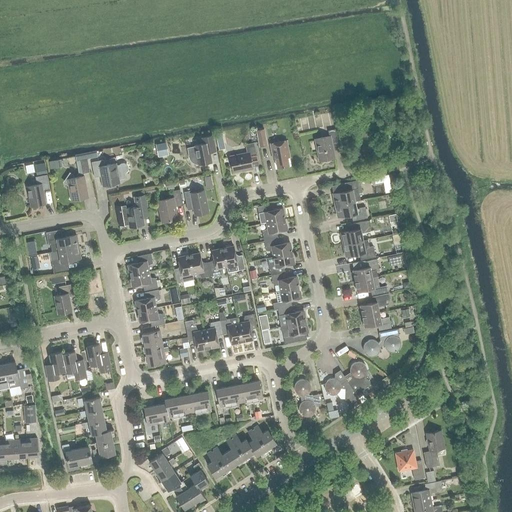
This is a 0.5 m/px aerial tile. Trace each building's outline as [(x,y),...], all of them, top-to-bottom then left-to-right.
[(264,128),(256,130),(260,146),(268,145),(264,128)] [(331,144),(338,143),(336,129),(328,131),(329,137),(316,140),(320,160),(333,157),(331,144)] [(209,152),(215,151),(212,136),(202,138),(203,143),(195,145),(196,151),(188,152),(189,159),(189,160),(190,160),(190,161),(191,162),(192,163),(193,163),(194,164),(195,164),(196,164),(197,164),(198,164),(199,164),(211,162),(209,152)] [(289,166),(287,158),(290,157),(287,140),(270,143),(272,156),(275,155),(277,168),(289,166)] [(168,152),(166,144),(156,147),(158,154),(168,152)] [(242,170),(242,171),(253,169),(252,166),(258,165),(255,146),(248,147),(249,152),(230,156),(233,172),(242,170)] [(87,159),(86,153),(75,155),(76,161),(81,160),(83,174),(89,173),(87,159)] [(56,160),(49,162),(50,169),(57,168),(56,160)] [(100,176),(102,186),(120,182),(119,178),(126,177),(126,178),(126,177),(125,171),(127,170),(127,168),(126,166),(125,165),(123,164),(121,165),(120,166),(117,166),(116,163),(105,166),(104,160),(91,162),(94,178),(100,176)] [(35,165),(36,173),(46,172),(45,163),(35,165)] [(71,199),(88,196),(84,176),(75,177),(70,174),(64,182),(68,184),(71,199)] [(35,177),(37,185),(27,187),(31,207),(45,204),(43,190),(50,189),(47,175),(35,177)] [(333,193),(335,205),(355,201),(360,200),(359,193),(362,192),(359,180),(345,183),(346,191),(333,193)] [(175,207),(183,205),(180,189),(172,191),(173,197),(157,201),(161,222),(178,218),(175,207)] [(208,211),(204,190),(191,192),(191,190),(184,192),(188,210),(194,209),(195,213),(208,211)] [(149,216),(145,194),(137,196),(139,206),(117,210),(116,206),(115,206),(118,225),(128,224),(129,228),(144,225),(142,217),(149,216)] [(367,217),(365,207),(356,208),(355,201),(335,205),(337,217),(351,214),(352,220),(367,217)] [(271,204),(257,207),(258,213),(259,217),(260,224),(266,223),(285,219),(282,208),(272,210),(271,204)] [(238,210),(236,210),(238,217),(239,217),(246,215),(244,208),(238,210)] [(276,232),(287,230),(285,219),(266,223),(267,228),(262,231),(264,241),(278,238),(276,232)] [(361,233),(370,231),(368,220),(353,224),(354,230),(341,233),(343,244),(363,240),(361,233)] [(52,252),(59,251),(78,247),(76,235),(62,238),(61,230),(46,233),(48,245),(50,245),(52,252)] [(292,253),(289,242),(279,244),(278,238),(264,241),(266,250),(272,251),(273,257),(292,253)] [(375,257),(373,246),(369,247),(367,240),(363,241),(363,240),(343,244),(345,256),(359,253),(360,260),(375,257)] [(244,269),(242,255),(235,256),(233,246),(223,248),(226,266),(232,265),(235,271),(244,269)] [(81,259),(78,247),(59,251),(50,252),(51,260),(54,272),(69,269),(67,261),(81,259)] [(220,274),(220,268),(226,266),(223,248),(212,250),(214,261),(208,262),(210,276),(220,274)] [(147,266),(153,263),(151,253),(137,256),(138,262),(128,265),(130,275),(148,272),(147,266)] [(208,262),(202,263),(199,253),(188,255),(192,273),(198,272),(201,278),(210,276),(208,262)] [(273,257),(267,258),(269,265),(271,275),(285,272),(283,266),(294,264),(292,253),(273,257)] [(388,257),(389,263),(404,260),(402,254),(388,257)] [(188,255),(178,257),(180,268),(174,269),(177,283),(183,282),(193,280),(192,273),(188,255)] [(379,271),(378,265),(377,259),(365,261),(366,267),(352,270),(355,281),(377,276),(376,271),(379,271)] [(257,278),(255,269),(249,271),(251,279),(257,278)] [(158,288),(156,278),(150,278),(148,272),(130,275),(132,286),(143,284),(144,290),(158,288)] [(286,278),(285,272),(271,275),(273,284),(279,285),(280,291),(298,287),(296,276),(286,278)] [(370,289),(371,295),(387,291),(386,285),(379,287),(377,276),(355,281),(357,292),(370,289)] [(69,297),(75,296),(73,284),(59,287),(60,295),(54,296),(58,314),(72,311),(69,297)] [(274,309),(278,309),(291,306),(290,300),(301,298),(298,287),(280,291),(275,292),(277,302),(272,303),(274,309)] [(224,288),(214,288),(216,298),(226,295),(224,288)] [(154,302),(160,299),(158,290),(144,292),(146,298),(135,301),(137,312),(156,308),(154,302)] [(386,300),(389,299),(388,293),(372,297),(373,302),(360,305),(362,316),(379,312),(378,306),(386,304),(386,300)] [(178,295),(170,296),(172,303),(179,301),(178,295)] [(280,318),(286,319),(287,325),(305,321),(303,310),(293,312),(291,306),(278,309),(280,318)] [(165,324),(163,314),(157,314),(156,308),(137,312),(140,322),(150,320),(151,326),(165,324)] [(228,333),(231,344),(241,341),(238,323),(236,317),(226,319),(223,312),(218,313),(220,321),(222,334),(228,333)] [(391,327),(390,321),(389,317),(380,318),(379,312),(362,316),(364,327),(377,324),(379,330),(391,327)] [(250,329),(256,328),(253,314),(244,316),(244,322),(238,323),(241,341),(252,339),(250,329)] [(16,318),(9,319),(11,327),(17,326),(16,318)] [(204,330),(198,331),(195,325),(193,320),(185,321),(186,327),(188,341),(195,340),(197,350),(207,348),(204,330)] [(218,346),(216,336),(222,334),(220,321),(210,322),(210,329),(204,330),(207,348),(218,346)] [(297,334),(307,332),(305,321),(287,325),(280,326),(283,333),(282,333),(283,334),(285,343),(298,340),(297,334)] [(400,343),(400,341),(399,339),(397,338),(399,335),(398,328),(379,332),(380,337),(376,342),(374,341),(372,340),(370,340),(368,340),(366,341),(365,343),(364,345),(363,347),(363,350),(364,353),(367,355),(370,356),(372,356),(374,356),(375,355),(377,354),(378,352),(379,350),(379,348),(379,346),(384,345),(385,348),(387,350),(389,351),(392,352),(394,351),(397,350),(399,348),(400,346),(400,343)] [(162,341),(160,330),(142,334),(144,345),(162,341)] [(146,355),(164,352),(162,341),(144,345),(146,355)] [(107,353),(101,354),(99,344),(87,347),(91,366),(99,364),(100,372),(111,370),(107,353)] [(179,349),(181,358),(188,356),(186,348),(179,349)] [(74,371),(76,379),(86,377),(83,360),(77,361),(75,351),(62,354),(66,371),(65,371),(66,373),(74,371)] [(356,355),(349,351),(347,355),(354,359),(356,355)] [(58,373),(65,371),(66,371),(62,354),(62,352),(49,354),(51,364),(45,365),(48,381),(59,379),(58,373)] [(148,366),(166,363),(164,352),(146,355),(148,366)] [(10,388),(20,386),(21,388),(29,387),(26,373),(18,375),(16,361),(5,364),(8,381),(9,386),(10,388)] [(351,375),(346,378),(358,398),(363,395),(364,394),(362,390),(370,385),(365,376),(366,374),(367,372),(367,370),(367,368),(366,366),(365,364),(363,363),(361,362),(359,362),(357,362),(355,362),(353,363),(352,365),(350,367),(350,369),(350,371),(350,373),(351,375)] [(8,381),(5,364),(0,364),(0,388),(9,386),(8,381)] [(325,385),(324,387),(325,389),(325,391),(327,392),(328,394),(330,395),(332,395),(335,395),(337,394),(338,393),(340,392),(341,390),(341,388),(345,389),(344,398),(348,405),(349,404),(352,409),(357,406),(362,403),(358,398),(346,378),(340,382),(338,380),(337,379),(335,378),(332,378),(330,379),(328,379),(327,381),(325,383),(325,385)] [(299,394),(300,395),(301,402),(301,403),(300,405),(299,407),(299,409),(299,411),(300,413),(302,414),(303,415),(305,416),(307,416),(309,416),(311,415),(313,414),(314,413),(315,411),(315,409),(315,406),(321,405),(318,394),(310,396),(308,394),(310,392),(311,390),(311,388),(311,386),(311,384),(310,382),(308,381),(307,380),(305,379),(303,379),(301,379),(299,380),(297,382),(296,383),(295,385),(295,387),(295,389),(296,391),(297,393),(299,394)] [(252,400),(262,398),(259,380),(248,382),(252,400)] [(252,400),(248,382),(237,385),(241,402),(252,400)] [(241,402),(237,385),(227,387),(230,405),(241,402)] [(88,386),(81,388),(82,396),(89,394),(88,386)] [(227,387),(216,389),(219,407),(230,405),(227,387)] [(200,411),(211,408),(207,391),(196,393),(200,411)] [(189,413),(200,411),(196,393),(186,395),(189,413)] [(178,415),(189,413),(186,395),(175,397),(178,415)] [(85,405),(86,411),(86,412),(102,409),(100,397),(85,400),(84,398),(77,399),(78,406),(85,405)] [(175,397),(164,399),(165,404),(165,403),(168,417),(178,415),(175,397)] [(158,423),(169,421),(168,417),(165,403),(165,404),(155,406),(158,423)] [(23,405),(25,423),(36,422),(35,405),(23,405)] [(143,408),(147,426),(158,423),(155,406),(143,408)] [(87,416),(88,422),(88,423),(104,420),(102,409),(86,412),(86,411),(80,412),(81,417),(87,416)] [(333,410),(328,411),(329,418),(338,417),(337,410),(333,410)] [(89,427),(91,435),(95,434),(107,431),(104,420),(88,423),(88,422),(82,423),(83,428),(89,427)] [(266,450),(276,443),(267,429),(262,433),(257,425),(252,428),(266,450)] [(254,453),(256,456),(266,450),(252,428),(247,432),(252,439),(248,442),(254,453)] [(445,448),(442,429),(425,433),(428,451),(423,452),(426,468),(439,466),(437,450),(445,448)] [(113,442),(111,430),(107,431),(95,434),(96,442),(97,445),(113,442)] [(248,442),(246,439),(241,442),(236,434),(231,438),(245,459),(254,453),(248,442)] [(27,457),(39,456),(37,438),(26,439),(27,457)] [(231,438),(226,441),(231,448),(226,451),(235,465),(245,459),(231,438)] [(27,457),(26,439),(15,440),(17,458),(27,457)] [(17,458),(15,440),(4,441),(6,459),(17,458)] [(80,464),(92,462),(89,449),(98,448),(97,445),(96,442),(87,444),(88,446),(77,448),(80,464)] [(100,456),(116,453),(113,442),(97,445),(98,448),(100,456)] [(77,448),(70,450),(68,444),(62,445),(63,453),(66,452),(69,467),(80,464),(77,448)] [(164,456),(170,453),(166,447),(160,451),(161,453),(148,461),(155,471),(168,463),(167,462),(164,456)] [(226,451),(222,454),(217,447),(212,450),(226,471),(235,465),(226,451)] [(416,461),(414,449),(394,453),(398,472),(412,469),(414,480),(424,478),(421,460),(416,461)] [(212,450),(207,453),(212,461),(207,464),(216,478),(226,471),(212,450)] [(170,466),(176,463),(173,458),(167,462),(168,463),(155,471),(161,481),(174,472),(170,466)] [(209,483),(200,470),(203,469),(199,463),(193,466),(196,472),(190,476),(195,484),(199,489),(209,483)] [(436,481),(434,471),(426,472),(427,483),(436,481)] [(161,481),(159,482),(159,483),(161,481),(168,491),(178,484),(181,482),(174,472),(161,481)] [(188,488),(183,480),(181,482),(178,484),(183,491),(186,490),(188,488)] [(412,492),(414,503),(432,500),(430,494),(442,491),(440,481),(425,484),(426,490),(412,492)] [(194,503),(204,497),(199,489),(195,484),(188,488),(186,490),(194,503)] [(186,490),(183,491),(176,496),(184,509),(194,503),(186,490)] [(432,500),(414,503),(415,511),(429,511),(431,511),(430,511),(443,511),(442,505),(433,506),(432,500)]
